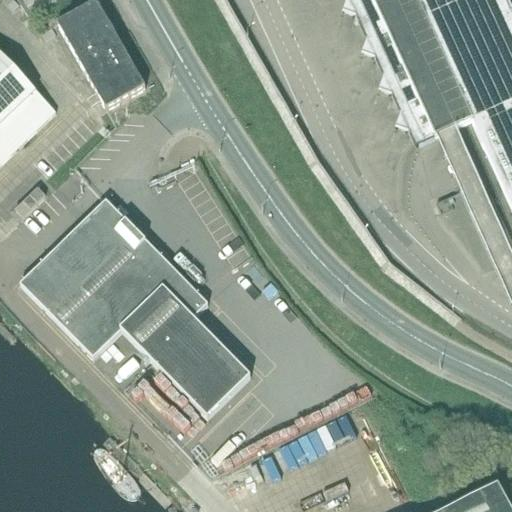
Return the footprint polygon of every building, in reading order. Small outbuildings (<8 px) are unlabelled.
[(472,128),(511,214),(511,12),(506,0),(347,0),(348,1),(343,15),(350,17),(357,20),(367,43),(362,56),(369,59),(376,61),(384,80),(379,94),(386,97),(393,99),(401,117),(396,131),(403,133),(409,136),(414,145),(416,151),(425,147),(435,142),(436,144),(437,144),(438,143),(445,140),(452,137),(455,135),(456,135),(472,128)] [(107,115),(146,93),(97,6),(58,29),(107,115)] [(0,170),(56,117),(0,58),(0,170)] [(38,193),(16,214),(24,222),(46,201),(38,193)] [(445,204),(437,208),(440,215),(442,218),(444,217),(454,213),(452,208),(455,206),(453,200),(445,204)] [(194,323),(209,309),(107,206),(22,290),(95,364),(122,337),(208,424),(251,382),(194,323)] [(350,453),(360,478),(384,468),(374,442),(350,453)] [(235,503),(315,469),(305,445),(225,478),(235,503)] [(506,511),(499,496),(466,511),(506,511)]
